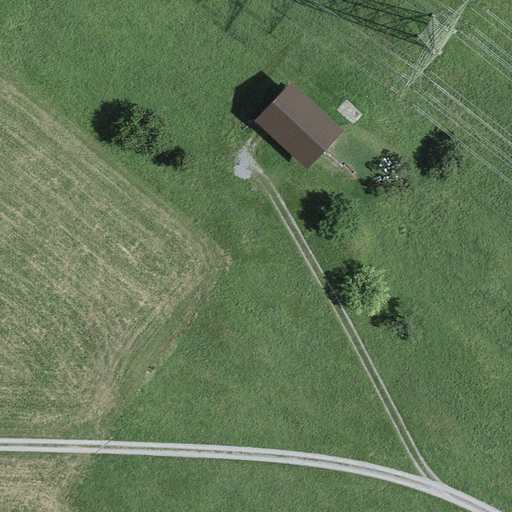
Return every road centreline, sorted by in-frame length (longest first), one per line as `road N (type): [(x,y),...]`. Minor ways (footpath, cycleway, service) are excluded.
road 1 (track): [(0,447),(271,457),(368,472),(479,511)]
road 2 (track): [(450,497),(239,155)]
